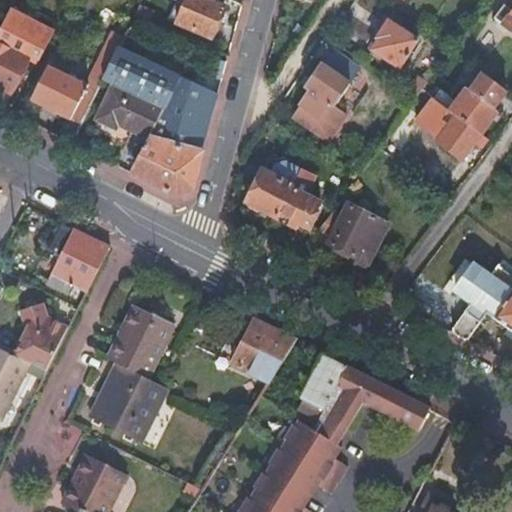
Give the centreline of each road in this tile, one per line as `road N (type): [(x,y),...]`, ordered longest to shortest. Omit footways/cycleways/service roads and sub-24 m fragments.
road 1 (residential): [(6,504),(138,222)]
road 2 (residential): [(196,250),(264,0)]
road 3 (residential): [(362,336),(511,139)]
road 4 (tertiary): [(196,250),(362,336)]
road 5 (tertiary): [(362,336),(511,413)]
